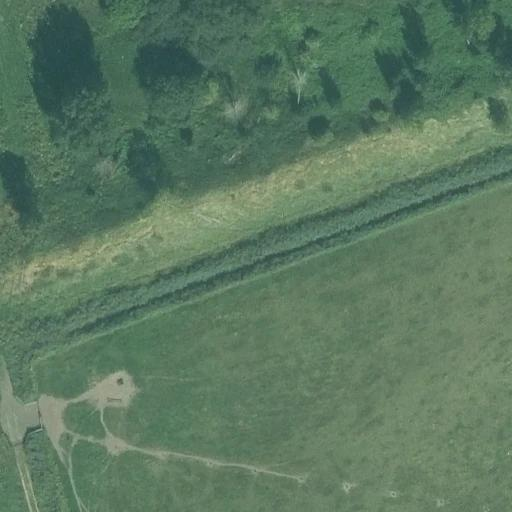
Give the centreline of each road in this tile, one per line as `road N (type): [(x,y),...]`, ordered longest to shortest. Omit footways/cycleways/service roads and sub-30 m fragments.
road 1 (track): [(511,145),(0,326)]
road 2 (track): [(0,369),(34,511)]
